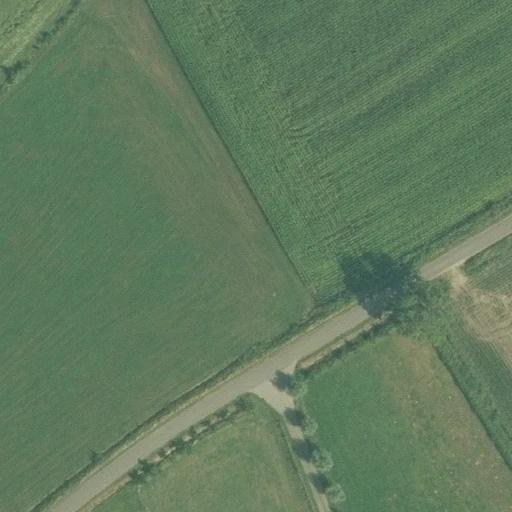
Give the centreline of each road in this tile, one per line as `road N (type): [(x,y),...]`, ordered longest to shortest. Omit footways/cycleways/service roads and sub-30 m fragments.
road 1 (unclassified): [(254,368),(511,218)]
road 2 (unclassified): [(56,511),(254,368)]
road 3 (unclassified): [(311,511),(254,368)]
